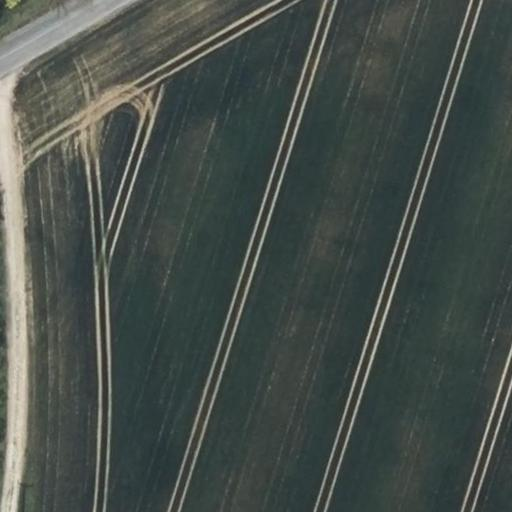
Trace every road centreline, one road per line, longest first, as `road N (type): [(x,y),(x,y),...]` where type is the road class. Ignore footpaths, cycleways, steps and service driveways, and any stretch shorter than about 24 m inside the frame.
road 1 (unclassified): [(0,143),(3,511)]
road 2 (tertiary): [(113,0),(0,67)]
